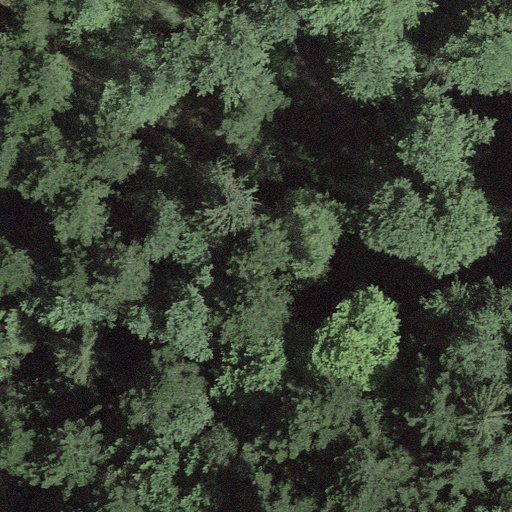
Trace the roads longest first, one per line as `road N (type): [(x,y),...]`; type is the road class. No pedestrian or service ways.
road 1 (track): [(511,262),(504,255),(463,277),(409,234),(373,156),(278,0)]
road 2 (track): [(511,117),(457,0)]
